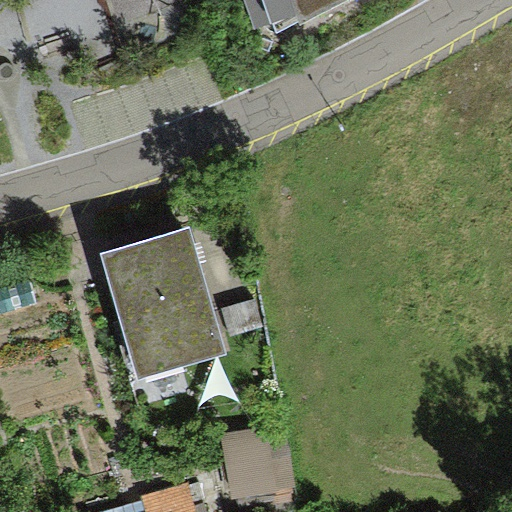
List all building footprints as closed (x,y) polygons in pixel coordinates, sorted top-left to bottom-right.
[(110,0),(122,43),(196,23),(190,0),(110,0)] [(293,0),(305,34),(364,0),(293,0)] [(191,209),(103,234),(140,364),(228,339),(191,209)] [(286,419),(222,428),(231,493),(295,484),(286,419)] [(199,511),(189,478),(141,492),(145,506),(123,511),(199,511)]
